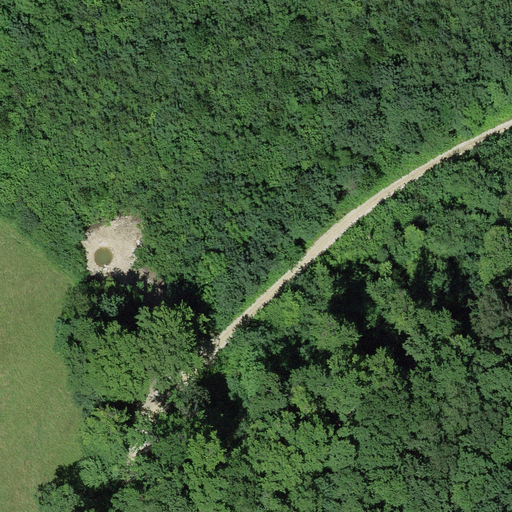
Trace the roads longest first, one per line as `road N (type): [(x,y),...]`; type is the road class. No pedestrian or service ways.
road 1 (track): [(120,511),(154,407),(211,345),(402,177),(511,123)]
road 2 (track): [(205,511),(288,402),(511,346)]
